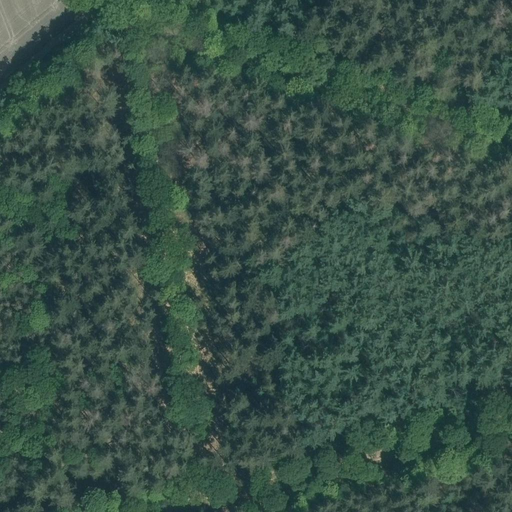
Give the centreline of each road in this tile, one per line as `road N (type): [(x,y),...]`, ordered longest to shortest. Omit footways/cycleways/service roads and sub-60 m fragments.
road 1 (track): [(196,502),(119,22)]
road 2 (track): [(119,22),(511,143)]
road 3 (track): [(511,422),(196,502)]
road 4 (track): [(0,86),(93,8)]
